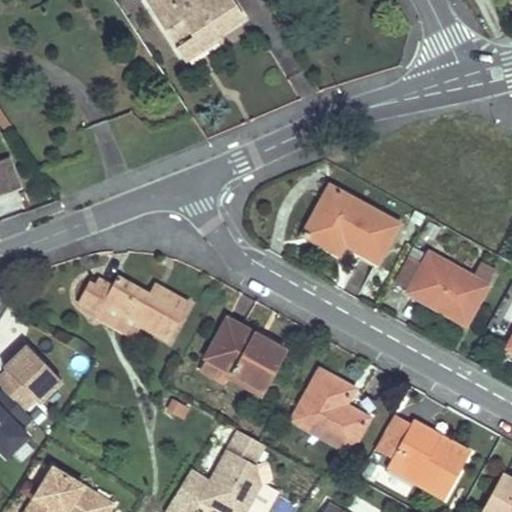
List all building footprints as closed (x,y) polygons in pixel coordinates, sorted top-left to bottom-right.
[(146,0),(182,56),(218,33),(243,17),(232,0),(146,0)] [(182,56),(185,62),(222,38),(218,33),(182,56)] [(0,193),(21,186),(10,156),(0,159),(0,193)] [(303,234),(320,243),(326,232),(344,242),(379,262),(400,224),(330,185),(303,234)] [(320,243),(338,254),(344,242),(326,232),(320,243)] [(412,254),(396,282),(410,290),(426,262),(412,254)] [(488,285),(473,277),(431,254),(426,262),(410,290),(409,292),(466,324),(488,285)] [(495,271),(480,263),(473,277),(488,285),(495,271)] [(157,300),(148,295),(116,277),(111,286),(97,279),(94,284),(89,282),(77,302),(98,313),(103,304),(139,324),(169,341),(189,305),(162,290),(157,300)] [(157,300),(162,290),(154,286),(148,295),(157,300)] [(98,313),(114,323),(115,320),(135,332),(139,324),(103,304),(98,313)] [(230,371),(262,389),(284,350),(227,318),(205,357),(230,371)] [(0,375),(0,384),(3,388),(23,408),(34,398),(38,402),(61,379),(27,344),(4,366),(6,369),(0,375)] [(319,370),(291,420),(349,452),(367,418),(344,405),(353,389),(319,370)] [(230,371),(228,375),(260,393),(262,389),(230,371)] [(31,416),(23,408),(3,388),(0,390),(0,448),(6,455),(28,434),(20,427),(31,416)] [(172,396),(165,412),(182,420),(189,404),(172,396)] [(387,466),(444,498),(469,453),(412,422),(387,466)] [(212,479),(192,468),(180,488),(216,508),(219,502),(227,507),(224,511),(245,511),(261,483),(255,463),(266,444),(239,429),(212,479)] [(255,463),(261,483),(269,481),(272,475),(267,459),(255,463)] [(107,511),(114,503),(53,466),(24,511),(46,511),(50,505),(61,511),(107,511)] [(511,511),(511,480),(503,476),(483,511),(511,511)] [(261,483),(245,511),(265,511),(276,492),(261,483)] [(216,508),(224,511),(227,507),(219,502),(216,508)] [(343,511),(329,503),(323,511),(343,511)]
